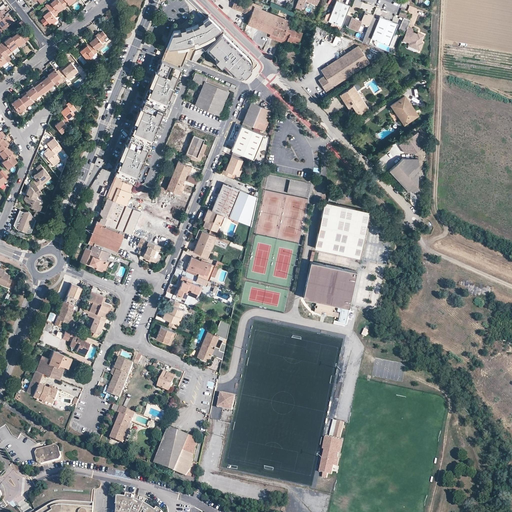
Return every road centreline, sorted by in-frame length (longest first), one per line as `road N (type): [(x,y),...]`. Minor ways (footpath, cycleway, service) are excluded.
road 1 (residential): [(162,281),(241,91),(270,66)]
road 2 (residential): [(149,13),(57,239)]
road 3 (residential): [(270,66),(417,227)]
road 4 (residential): [(0,99),(26,155),(0,226)]
